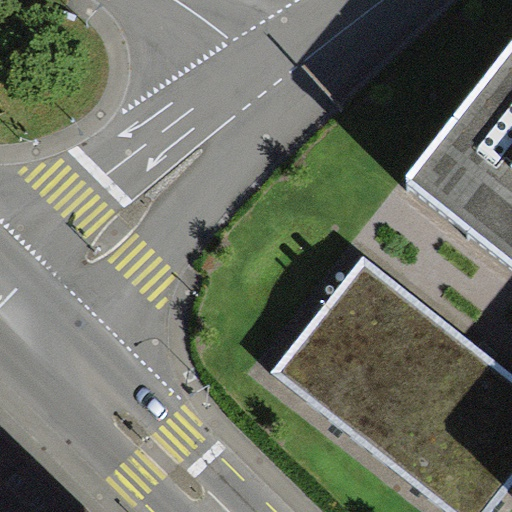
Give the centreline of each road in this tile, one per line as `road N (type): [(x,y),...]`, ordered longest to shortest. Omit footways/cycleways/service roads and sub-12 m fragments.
road 1 (residential): [(23,314),(280,79)]
road 2 (primary): [(222,511),(23,314)]
road 3 (residential): [(280,79),(155,0)]
road 4 (residential): [(280,79),(385,0)]
